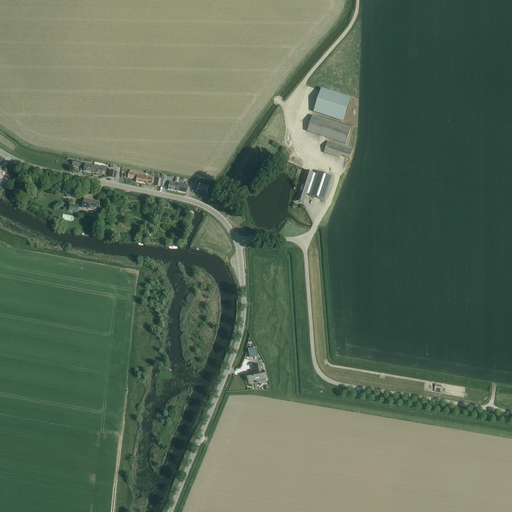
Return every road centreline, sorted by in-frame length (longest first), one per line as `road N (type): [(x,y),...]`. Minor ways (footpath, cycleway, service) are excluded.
road 1 (unclassified): [(237,242),(292,240),(304,248),(312,352),(326,378),(511,412)]
road 2 (tertiary): [(169,511),(241,331),(237,242)]
road 3 (tertiary): [(237,242),(196,202),(35,167),(0,151)]
road 4 (track): [(286,101),(356,16),(356,0)]
